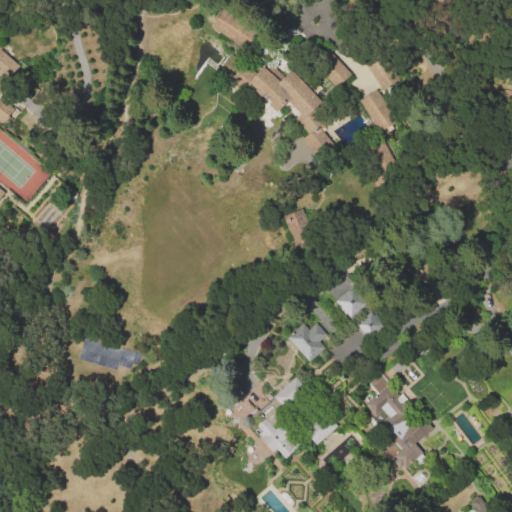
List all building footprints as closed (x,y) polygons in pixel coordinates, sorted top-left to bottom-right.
[(211,28),(224,8),(256,30),(244,49),(211,28)] [(360,59),(379,47),(402,81),(383,93),(360,59)] [(0,73),(0,49),(18,65),(6,79),(0,73)] [(336,88),(319,71),(333,57),(350,74),(336,88)] [(287,101),(277,111),(248,82),(264,66),(280,82),(292,70),(322,101),(312,110),(326,125),(320,131),(328,138),(313,152),(301,140),(307,135),(293,121),(300,114),(287,101)] [(359,101),(376,90),(396,121),(379,132),(359,101)] [(0,124),(0,97),(14,111),(1,125),(0,124)] [(368,171),(378,167),(369,143),(381,138),(392,165),(383,169),(390,185),(376,191),(368,171)] [(282,216),(301,209),(312,238),(294,245),(282,216)] [(334,301),(352,285),(367,303),(350,319),(334,301)] [(357,324),(370,311),(384,325),(371,339),(357,324)] [(286,338),(302,324),(308,330),(315,323),(326,335),(318,342),(324,348),(308,362),(286,338)] [(365,405),(378,395),(368,383),(380,373),(389,383),(387,385),(419,424),(427,418),(436,429),(405,454),(365,405)] [(285,411),(273,396),(294,377),(307,392),(285,411)] [(316,445),(304,431),(325,413),(337,426),(316,445)] [(256,426),(265,419),(275,430),(286,420),(296,431),(284,441),(291,448),(282,456),(276,450),(272,453),(261,440),(265,437),(256,426)] [(477,496),(488,511),(467,511),(472,508),(468,502),(477,496)]
